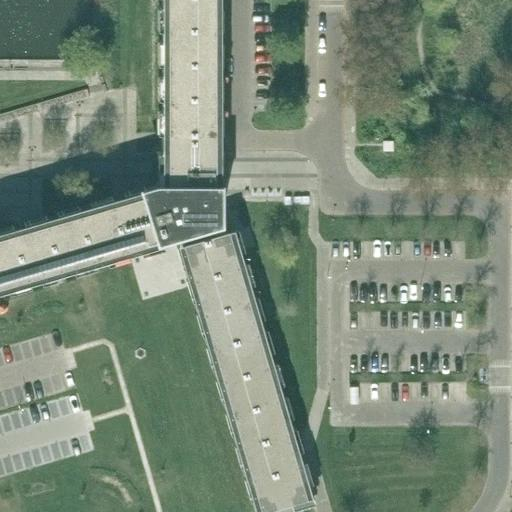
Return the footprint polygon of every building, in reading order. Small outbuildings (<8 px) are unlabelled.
[(0,235),(0,287),(93,260),(93,259),(179,234),(260,511),(261,511),(306,499),(311,498),(297,452),(239,252),(233,230),(228,232),(220,234),(216,223),(220,222),(220,217),(219,217),(219,190),(220,190),(220,185),(214,185),(213,185),(213,184),(214,184),(214,154),(213,154),(213,153),(213,152),(214,152),(220,152),(220,129),(218,129),(218,120),(220,120),(220,112),(218,112),(218,103),(220,103),(220,95),(218,95),(218,86),(220,86),(220,78),(218,78),(218,69),(220,69),(220,61),(218,61),(218,52),(220,52),(220,43),(218,43),(218,34),(220,34),(220,26),(218,26),(218,17),(220,17),(220,9),(218,9),(218,0),(220,0),(219,0),(166,0),(166,152),(166,153),(166,154),(166,159),(166,163),(166,175),(166,179),(166,184),(167,184),(167,185),(157,185),(157,186),(155,186),(145,189),(145,190),(147,194),(15,233),(14,232),(0,235)] [(252,104),(276,103),(275,72),(252,73),(252,104)] [(392,152),(392,142),(382,142),(382,152),(392,152)] [(132,416),(143,414),(141,407),(165,401),(160,382),(126,391),(132,416)] [(0,476),(0,501),(2,511),(27,511),(18,472),(0,476)] [(195,487),(195,500),(203,500),(203,509),(213,509),(212,486),(195,487)]
